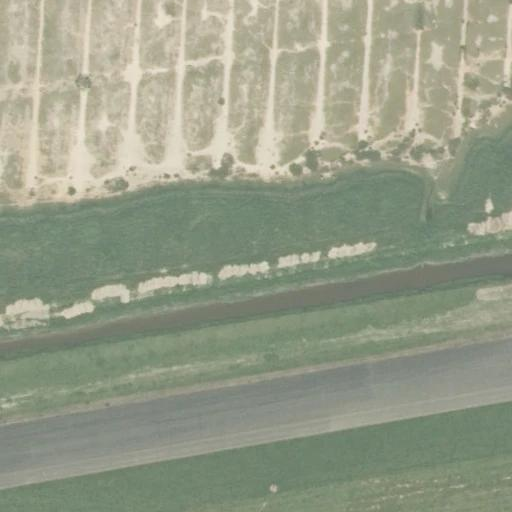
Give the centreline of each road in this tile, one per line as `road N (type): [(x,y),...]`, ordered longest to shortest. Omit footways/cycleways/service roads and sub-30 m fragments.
road 1 (track): [(0,481),(511,392)]
road 2 (track): [(176,511),(0,494)]
